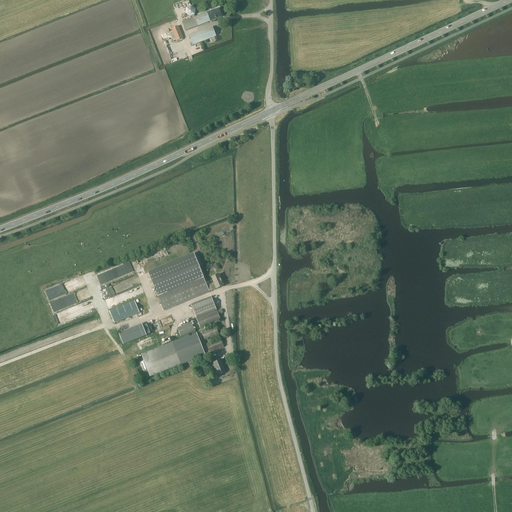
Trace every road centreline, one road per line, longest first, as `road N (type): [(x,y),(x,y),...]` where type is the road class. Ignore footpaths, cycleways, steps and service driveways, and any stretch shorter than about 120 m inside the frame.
road 1 (unclassified): [(314,511),(279,372),(270,112)]
road 2 (tertiary): [(0,229),(270,112)]
road 3 (tertiary): [(270,112),(511,0)]
road 4 (track): [(0,365),(116,327)]
